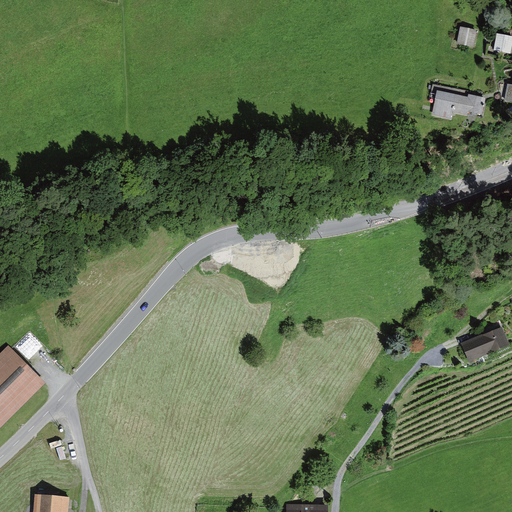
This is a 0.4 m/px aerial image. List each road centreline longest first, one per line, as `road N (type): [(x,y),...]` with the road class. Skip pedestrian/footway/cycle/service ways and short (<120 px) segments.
road 1 (tertiary): [(511,167),(375,217),(228,237),(190,259),(0,461)]
road 2 (track): [(99,511),(68,392)]
